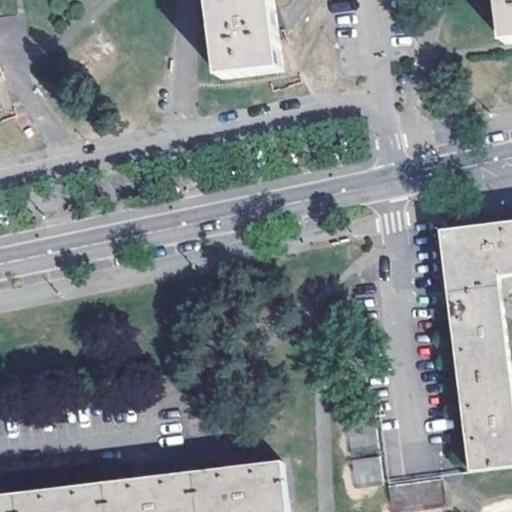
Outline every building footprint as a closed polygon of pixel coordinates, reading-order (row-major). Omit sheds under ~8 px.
[(273,0),(199,0),(207,80),(281,72),(273,0)] [(511,0),(503,0),(508,43),(511,42),(511,0)] [(445,233),(475,472),(511,468),(511,372),(500,278),(511,276),(511,224),(498,226),(445,233)] [(354,486),(383,484),(380,457),(352,459),(354,486)] [(0,511),(291,511),(285,465),(228,472),(138,483),(51,493),(0,499),(0,511)] [(390,511),(443,508),(441,480),(388,483),(390,511)]
